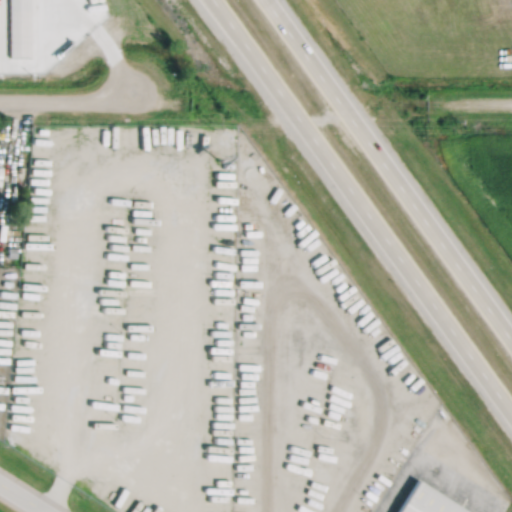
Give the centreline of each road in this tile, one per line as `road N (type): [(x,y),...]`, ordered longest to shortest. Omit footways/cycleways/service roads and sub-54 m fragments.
road 1 (motorway): [(308,131),(511,413)]
road 2 (motorway): [(511,341),(343,107)]
road 3 (motorway): [(213,0),(308,131)]
road 4 (motorway): [(343,107),(266,0)]
road 5 (residential): [(129,93),(102,103),(0,103)]
